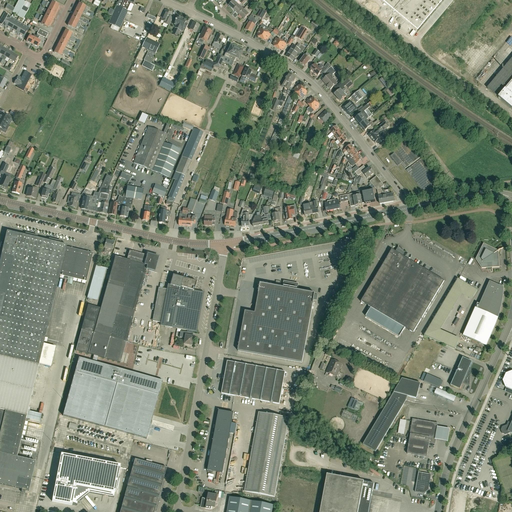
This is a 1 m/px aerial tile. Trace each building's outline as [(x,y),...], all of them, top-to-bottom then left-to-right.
[(30,7),(24,5),(25,2),(20,0),(19,0),(12,12),(17,15),(17,16),(23,19),(27,13),(30,7)] [(57,10),(59,4),(50,0),(48,5),(57,10)] [(124,0),(121,8),(127,11),(130,4),(131,4),(133,5),(133,4),(134,0),(124,0)] [(382,0),(417,29),(441,0),(382,0)] [(234,11),(239,5),(234,1),(229,6),(234,11)] [(89,6),(80,2),(78,7),(87,11),(89,6)] [(54,15),(57,10),(48,5),(45,10),(54,15)] [(239,15),(244,10),(239,5),(234,11),(239,15)] [(108,23),(112,25),(110,29),(118,32),(119,28),(120,29),(128,11),(127,11),(121,8),(116,6),(108,23)] [(87,11),(78,7),(75,11),(84,16),(87,11)] [(54,15),(45,10),(43,15),(52,20),(54,15)] [(173,17),(171,16),(173,13),(169,11),(165,10),(162,18),(160,20),(164,22),(163,23),(164,23),(169,26),(173,17)] [(249,14),(244,10),(239,15),(244,20),(249,14)] [(262,10),(257,16),(262,19),(267,13),(262,10)] [(84,16),(75,11),(73,16),(82,21),(84,16)] [(5,28),(11,18),(4,14),(1,21),(0,21),(0,24),(0,25),(3,28),(3,27),(5,28)] [(52,20),(43,15),(40,20),(49,25),(52,20)] [(82,21),(73,16),(70,21),(79,26),(82,21)] [(185,23),(186,21),(182,19),(177,17),(174,25),(176,26),(175,28),(180,31),(184,32),(185,31),(188,25),(185,23)] [(11,31),(17,21),(11,18),(5,28),(7,29),(7,30),(9,31),(9,30),(11,31)] [(46,30),(49,25),(40,20),(37,26),(46,30)] [(255,25),(257,22),(254,20),(252,24),(250,23),(250,22),(249,22),(249,21),(248,21),(247,23),(249,24),(246,30),(251,33),(255,25)] [(17,35),(23,25),(17,21),(11,31),(13,32),(12,33),(14,34),(15,33),(17,35)] [(79,26),(70,21),(68,26),(77,31),(79,26)] [(189,30),(196,33),(200,26),(193,23),(189,30)] [(29,28),(23,25),(17,35),(19,36),(19,37),(21,38),(21,37),(23,38),(29,28)] [(76,32),(67,28),(64,33),(73,37),(76,32)] [(204,28),(201,35),(199,34),(195,43),(198,45),(200,40),(205,43),(206,41),(207,41),(208,41),(210,37),(209,36),(211,31),(204,28)] [(262,38),(265,32),(260,28),(257,34),(258,34),(257,36),(262,38)] [(41,41),(38,40),(40,36),(46,39),(48,34),(40,29),(38,32),(36,36),(32,44),(38,47),(41,41)] [(271,35),(265,32),(262,38),(266,41),(267,39),(268,40),(271,35)] [(71,42),(73,37),(64,33),(62,38),(71,42)] [(214,42),(212,47),(219,50),(222,43),(221,42),(224,37),(217,34),(214,42)] [(32,44),(36,36),(34,35),(33,37),(29,36),(26,42),(32,44)] [(68,47),(71,42),(62,38),(59,42),(68,47)] [(150,40),(146,38),(142,48),(156,54),(160,44),(156,43),(155,44),(149,42),(150,40)] [(278,48),(281,41),(276,38),(273,44),(274,44),(273,46),(278,48)] [(287,45),(281,41),(278,48),(282,51),(283,49),(284,49),(287,45)] [(68,47),(59,42),(57,47),(66,52),(68,47)] [(198,57),(204,60),(209,48),(203,45),(198,57)] [(231,60),(237,47),(234,46),(233,46),(231,45),(227,54),(231,56),(229,59),(231,60)] [(293,46),(290,50),(286,56),(293,61),(299,50),(293,46)] [(66,52),(57,47),(54,52),(63,57),(66,52)] [(241,49),(237,47),(231,60),(234,61),(235,58),(239,59),(243,51),(240,50),(241,49)] [(9,60),(13,54),(7,51),(4,57),(9,60)] [(310,59),(307,57),(310,55),(307,52),(305,56),(305,55),(299,62),(305,67),(310,59)] [(18,57),(13,54),(9,60),(15,63),(18,57)] [(218,55),(213,66),(219,69),(224,57),(218,55)] [(214,63),(207,59),(204,64),(212,68),(214,63)] [(328,63),(327,64),(326,66),(325,67),(321,64),(319,67),(315,64),(311,70),(318,75),(320,73),(322,75),(330,66),(328,63)] [(235,75),(239,77),(244,67),(239,65),(235,75)] [(337,83),(334,79),(335,78),(333,75),(336,72),(331,67),(329,69),(323,76),(325,78),(323,80),(330,89),(337,83)] [(246,69),(242,76),(240,82),(244,84),(247,83),(248,79),(255,82),(258,77),(251,74),(253,72),(246,69)] [(511,75),(503,69),(494,80),(505,90),(499,98),(511,108),(511,75)] [(285,87),(292,76),(288,74),(284,81),(282,86),(285,88),(285,87)] [(27,81),(24,79),(18,76),(14,84),(23,88),(27,81)] [(295,78),(292,76),(285,87),(285,88),(283,91),(284,91),(282,95),(284,95),(285,92),(287,89),(288,90),(291,85),(295,78)] [(346,97),(343,93),(346,90),(344,87),(346,86),(349,88),(353,85),(348,79),(338,87),(340,90),(334,95),(340,101),(346,97)] [(298,94),(303,88),(300,85),(298,86),(297,86),(293,90),(298,94)] [(398,91),(395,86),(390,90),(393,94),(398,91)] [(307,92),(303,88),(298,94),(303,99),(307,94),(306,93),(307,92)] [(365,95),(361,89),(351,97),(356,103),(365,95)] [(280,119),(283,121),(292,98),(289,97),(280,119)] [(310,107),(316,102),(313,98),(312,99),(311,98),(306,102),(310,107)] [(275,111),(279,101),(275,99),(271,110),(275,111)] [(357,109),(351,101),(343,108),(349,115),(357,109)] [(320,105),(316,102),(310,107),(314,112),(319,107),(318,107),(320,105)] [(360,125),(369,118),(364,112),(370,107),(367,104),(364,107),(362,105),(357,109),(359,111),(355,114),(357,117),(355,119),(360,125)] [(319,117),(325,123),(332,116),(326,110),(319,117)] [(9,115),(7,118),(1,114),(0,116),(0,120),(7,124),(10,119),(13,120),(14,118),(9,115)] [(304,125),(308,119),(302,115),(298,121),(304,125)] [(371,121),(369,123),(367,120),(369,118),(360,125),(365,131),(367,129),(369,132),(380,123),(378,120),(374,123),(371,121)] [(369,135),(372,140),(378,135),(380,138),(383,136),(382,136),(379,137),(378,135),(380,133),(380,134),(390,127),(386,122),(376,129),(369,135)] [(330,130),(334,135),(341,130),(337,125),(330,130)] [(169,177),(181,149),(164,142),(167,135),(149,127),(134,163),(169,177)] [(344,135),(341,130),(334,135),(338,140),(344,135)] [(342,145),(348,140),(344,135),(338,140),(340,143),(338,144),(339,146),(340,146),(342,145)] [(381,146),(386,141),(383,136),(380,138),(378,135),(372,140),(375,143),(376,142),(378,144),(379,143),(381,146)] [(177,168),(173,179),(174,179),(175,180),(168,197),(167,197),(172,185),(170,184),(168,189),(165,196),(163,202),(166,203),(166,204),(170,204),(170,202),(174,203),(185,176),(186,172),(190,164),(189,163),(190,161),(191,162),(200,140),(194,137),(185,157),(182,156),(177,168)] [(347,151),(349,154),(355,149),(351,144),(345,149),(343,150),(345,153),(347,151)] [(353,159),(359,154),(355,149),(349,154),(345,157),(348,162),(353,159)] [(363,159),(359,154),(353,159),(349,162),(351,165),(353,164),(354,165),(356,164),(363,159)] [(401,163),(394,154),(391,156),(398,166),(401,163)] [(22,183),(19,183),(20,179),(22,175),(25,168),(21,166),(18,173),(16,177),(15,181),(15,182),(12,192),(20,194),(22,183)] [(50,167),(47,175),(43,182),(47,184),(50,179),(51,180),(56,170),(50,167)] [(370,167),(367,170),(363,173),(360,169),(355,172),(358,176),(362,173),(364,176),(365,175),(367,178),(374,173),(370,167)] [(43,182),(47,175),(41,173),(35,186),(41,188),(43,182)] [(112,186),(111,186),(116,177),(114,176),(115,174),(113,174),(108,185),(108,187),(107,187),(106,190),(101,189),(100,194),(99,198),(107,200),(109,191),(111,191),(112,186)] [(11,179),(3,175),(0,183),(0,185),(6,189),(11,179)] [(57,181),(53,190),(59,191),(62,183),(64,178),(59,176),(57,181)] [(377,191),(381,188),(384,186),(377,176),(370,182),(377,191)] [(165,196),(168,189),(155,184),(152,192),(164,197),(165,196)] [(37,191),(38,188),(29,186),(28,189),(29,189),(27,196),(36,198),(37,191)] [(51,191),(49,191),(51,187),(49,186),(47,190),(43,189),(42,196),(42,197),(45,198),(45,197),(48,198),(48,194),(50,195),(51,191)] [(127,186),(125,197),(141,200),(144,189),(127,186)] [(272,198),(275,191),(266,188),(265,192),(269,193),(268,197),(272,198)] [(393,194),(390,194),(389,190),(382,191),(381,188),(377,191),(379,196),(380,204),(395,201),(393,194)] [(59,191),(53,190),(52,192),(54,193),(52,198),(54,198),(53,202),(58,204),(59,200),(60,200),(61,195),(58,195),(59,191)] [(363,192),(363,195),(361,195),(361,196),(363,195),(364,199),(361,199),(362,204),(365,203),(375,201),(373,190),(363,192)] [(210,200),(215,202),(219,193),(213,191),(210,200)] [(81,209),(96,212),(99,198),(100,194),(95,192),(93,197),(85,195),(84,197),(83,201),(81,209)] [(76,207),(77,201),(79,202),(80,195),(72,193),(71,196),(69,196),(68,202),(70,202),(69,206),(76,207)] [(187,219),(187,215),(188,215),(189,209),(193,210),(196,200),(197,200),(198,195),(195,194),(193,199),(191,198),(187,208),(184,208),(183,212),(181,212),(180,214),(180,218),(179,225),(186,226),(187,219)] [(361,196),(361,195),(354,196),(353,194),(348,195),(349,201),(350,207),(355,206),(362,205),(362,204),(361,199),(364,199),(363,195),(361,196)] [(115,216),(117,205),(120,205),(123,198),(119,196),(117,201),(116,201),(115,203),(111,203),(109,214),(115,216)] [(199,203),(204,204),(202,208),(205,209),(207,203),(206,203),(207,198),(201,196),(199,203)] [(129,209),(128,209),(130,199),(123,198),(120,205),(119,207),(118,211),(121,211),(120,216),(128,218),(129,209)] [(339,200),(336,201),(335,200),(332,201),(333,210),(341,209),(339,200)] [(333,210),(332,201),(328,201),(328,202),(325,203),(325,206),(326,211),(333,210)] [(108,204),(99,202),(97,212),(107,214),(108,206),(107,206),(108,204)] [(293,219),(292,216),(294,216),(293,209),(292,206),(291,206),(290,202),(285,203),(287,210),(288,212),(286,213),(287,220),(293,219)] [(319,213),(318,205),(317,202),(310,203),(311,206),(312,214),(319,213)] [(312,214),(311,206),(304,207),(304,210),(305,216),(312,214)] [(167,220),(167,216),(166,216),(166,211),(167,208),(161,207),(160,210),(158,223),(165,224),(165,220),(167,220)] [(280,221),(279,214),(282,213),(281,208),(275,209),(276,214),(273,214),(274,222),(280,221)] [(249,226),(249,220),(249,214),(245,214),(245,210),(243,209),(240,216),(244,217),(244,220),(242,220),(242,226),(249,226)] [(226,218),(225,226),(226,226),(229,227),(229,226),(230,226),(232,218),(233,218),(234,212),(235,211),(228,210),(226,218)] [(205,215),(205,219),(204,226),(212,226),(212,223),(215,223),(215,217),(213,217),(213,216),(205,215)] [(253,227),(263,225),(262,218),(261,216),(256,216),(253,222),(253,227)] [(39,365),(60,276),(86,282),(93,254),(66,247),(67,246),(7,232),(5,238),(3,237),(2,243),(4,243),(1,255),(0,260),(0,484),(6,485),(12,487),(19,489),(22,489),(22,492),(25,493),(26,490),(29,491),(36,461),(35,461),(21,458),(17,457),(26,419),(40,422),(42,414),(28,411),(38,367),(39,365)] [(106,240),(104,248),(103,248),(102,253),(106,254),(107,249),(112,250),(114,242),(106,240)] [(482,268),(499,267),(498,251),(484,243),(476,259),(482,268)] [(413,333),(444,281),(392,250),(361,302),(371,308),(366,316),(399,336),(405,328),(413,333)] [(89,306),(77,351),(120,363),(146,269),(155,272),(158,259),(130,251),(127,260),(116,257),(101,309),(89,306)] [(95,264),(88,298),(98,300),(105,266),(95,264)] [(315,272),(314,264),(305,266),(307,274),(315,272)] [(197,282),(173,275),(170,285),(168,285),(160,326),(197,333),(204,292),(194,291),(197,282)] [(457,279),(424,335),(455,349),(460,338),(440,330),(461,294),(471,300),(477,290),(457,279)] [(476,308),(463,335),(486,346),(493,332),(492,332),(494,327),(496,322),(498,318),(498,317),(500,313),(499,313),(501,308),(500,308),(502,303),(501,302),(503,298),(501,297),(503,293),(502,292),(504,287),(490,281),(478,309),(476,308)] [(314,293),(297,290),(298,285),(284,282),(283,288),(260,284),(255,313),(245,311),(238,351),(302,362),(314,293)] [(192,346),(193,337),(186,335),(187,332),(181,331),(180,337),(185,338),(184,344),(192,346)] [(79,358),(63,415),(146,439),(162,381),(96,363),(98,357),(93,356),(92,362),(79,358)] [(463,382),(469,385),(471,369),(469,368),(472,361),(462,357),(450,385),(459,389),(463,382)] [(336,377),(342,364),(332,359),(326,372),(336,377)] [(228,361),(224,382),(222,394),(279,404),(285,372),(228,361)] [(511,371),(506,374),(503,380),(506,387),(511,390),(511,371)] [(443,381),(427,374),(424,381),(439,388),(443,381)] [(375,452),(389,428),(406,400),(407,396),(416,398),(420,383),(402,378),(363,444),(375,452)] [(442,397),(444,392),(437,388),(434,394),(442,397)] [(448,393),(445,398),(454,402),(456,397),(448,393)] [(347,407),(357,411),(359,412),(363,403),(361,402),(351,398),(347,407)] [(207,465),(206,470),(223,473),(233,413),(217,410),(216,415),(218,415),(209,465),(207,465)] [(342,416),(355,422),(358,416),(344,410),(342,416)] [(275,497),(287,428),(289,418),(259,413),(245,492),(275,497)] [(435,442),(437,428),(437,425),(436,423),(412,419),(410,434),(407,454),(427,457),(429,442),(433,443),(435,442)] [(407,421),(401,420),(398,433),(405,434),(407,421)] [(511,433),(511,429),(511,423),(508,422),(507,425),(502,427),(501,430),(502,433),(505,435),(511,433)] [(447,441),(450,428),(436,426),(434,439),(447,441)] [(114,498),(120,466),(61,454),(52,501),(77,506),(78,503),(89,493),(114,498)] [(156,511),(165,481),(163,481),(166,468),(135,459),(120,511),(154,511),(156,511)] [(424,494),(429,490),(431,474),(418,472),(415,492),(424,494)] [(327,474),(320,511),(368,511),(374,483),(327,474)] [(216,508),(218,495),(208,493),(207,499),(202,498),(201,506),(203,506),(203,508),(211,510),(212,507),(216,508)] [(272,511),(273,505),(230,497),(227,511),(272,511)]
